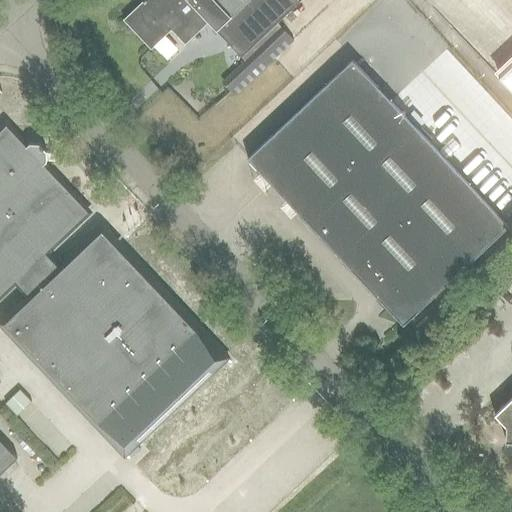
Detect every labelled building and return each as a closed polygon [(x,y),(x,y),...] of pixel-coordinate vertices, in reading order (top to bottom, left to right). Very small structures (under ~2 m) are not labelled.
[(143,0),(123,20),(151,50),(171,30),(185,45),(208,23),(241,57),(277,23),(298,2),(296,0),(143,0)] [(294,41),(277,23),(241,57),(240,58),(244,62),(222,84),(235,98),(239,94),(257,76),(294,41)] [(403,325),(508,227),(352,60),(247,159),(403,325)] [(511,65),(498,78),(511,92),(511,65)] [(26,146),(6,125),(0,130),(0,296),(15,282),(31,298),(2,326),(124,455),(227,358),(107,227),(60,270),(45,254),(89,212),(44,164),(46,162),(47,152),(40,144),(29,144),(26,146)] [(20,390),(6,403),(17,415),(32,402),(20,390)] [(511,396),(493,414),(505,427),(505,441),(511,441),(511,396)] [(0,473),(17,458),(0,439),(0,473)]
